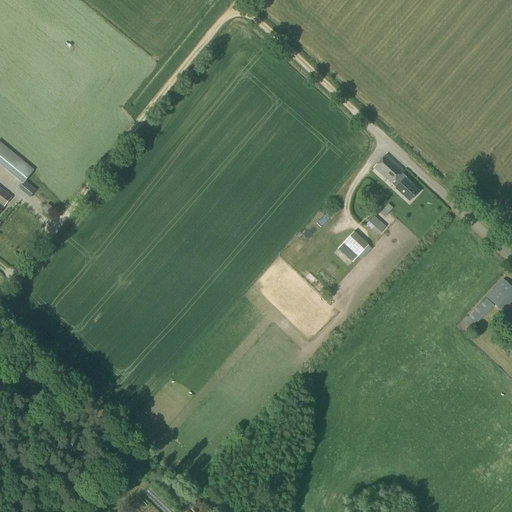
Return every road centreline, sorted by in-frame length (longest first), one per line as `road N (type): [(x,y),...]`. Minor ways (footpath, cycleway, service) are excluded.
road 1 (track): [(0,299),(237,0)]
road 2 (unclassified): [(511,262),(233,4)]
